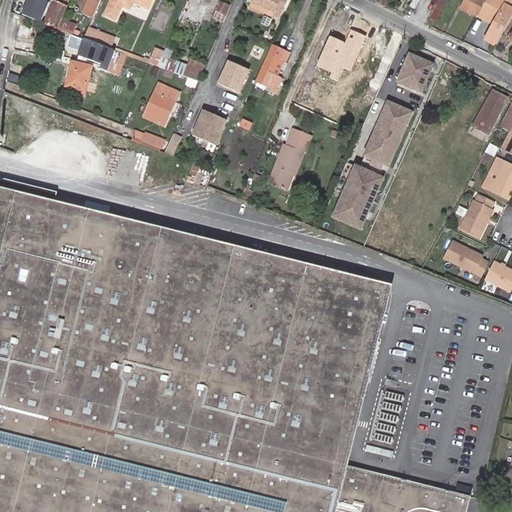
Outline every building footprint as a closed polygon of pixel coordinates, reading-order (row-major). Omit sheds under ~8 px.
[(151,0),(111,0),(105,15),(116,19),(124,0),(126,0),(148,9),(151,0)] [(202,0),(201,0),(187,0),(184,9),(189,11),(205,18),(208,11),(199,6),(202,0)] [(254,0),(253,2),(275,11),(280,14),(281,14),(287,0),(254,0)] [(447,0),(439,0),(429,17),(435,21),(447,0)] [(464,0),(461,7),(477,15),(484,0),(464,0)] [(494,46),(495,44),(511,16),(511,0),(484,0),(477,15),(493,24),(485,39),(484,40),(494,46)] [(48,14),(46,13),(42,22),(58,29),(63,18),(68,7),(54,1),(48,14)] [(275,11),(253,2),(251,8),(272,17),(275,11)] [(215,14),(212,21),(223,26),(226,19),(215,14)] [(63,18),(58,29),(58,30),(72,35),(77,23),(63,18)] [(263,18),(260,26),(268,29),(271,21),(263,18)] [(358,64),(368,42),(364,41),(367,33),(351,27),(336,59),(349,65),(351,61),(358,64)] [(94,43),(111,49),(114,38),(98,33),(94,43)] [(273,45),(263,71),(282,79),(275,93),(280,94),(287,78),(280,75),(274,73),(281,59),(285,50),(273,45)] [(174,51),(166,48),(158,66),(175,73),(179,64),(171,61),(174,51)] [(115,58),(82,49),(79,57),(106,64),(104,69),(112,71),(115,58)] [(433,65),(410,55),(398,82),(421,93),(433,65)] [(285,61),(281,59),(274,73),(280,75),(285,61)] [(93,67),(73,63),(67,89),(87,93),(93,67)] [(249,71),(228,63),(219,84),(240,93),(249,71)] [(203,72),(188,67),(185,76),(189,78),(199,81),(203,72)] [(282,79),(263,71),(258,82),(273,88),(272,91),(275,93),(282,79)] [(199,81),(189,78),(187,84),(196,88),(199,81)] [(158,101),(151,119),(168,126),(183,88),(161,80),(154,99),(158,101)] [(507,98),(495,92),(476,128),(478,129),(477,132),(487,137),(507,98)] [(146,117),(151,119),(158,101),(154,99),(146,117)] [(499,120),(510,126),(511,122),(511,101),(510,100),(499,120)] [(408,112),(388,103),(377,126),(380,128),(374,139),(372,138),(364,156),(373,160),(371,165),(381,169),(383,164),(388,166),(395,149),(393,148),(398,136),(401,137),(407,125),(403,123),(408,112)] [(225,122),(204,113),(194,135),(215,144),(225,122)] [(253,124),(243,119),(239,128),(250,132),(253,124)] [(500,147),(511,153),(511,122),(510,126),(500,147)] [(270,183),(280,187),(297,149),(304,132),(295,129),(290,141),(294,143),(292,147),(286,145),(270,183)] [(297,149),(280,187),(284,189),(290,174),(295,176),(305,152),(306,153),(313,136),(304,132),(297,149)] [(176,156),(184,138),(175,134),(167,152),(176,156)] [(167,143),(156,138),(153,145),(165,150),(167,143)] [(487,151),(481,161),(488,164),(493,155),(495,156),(499,149),(492,146),(489,152),(487,151)] [(511,197),(511,165),(504,162),(497,159),(491,172),(494,173),(498,175),(490,191),(510,201),(511,197)] [(382,179),(359,168),(354,178),(350,177),(332,217),(359,229),(364,218),(361,217),(374,189),(377,190),(382,179)] [(289,190),(295,176),(290,174),(284,189),(289,190)] [(0,511),(466,511),(470,498),(347,467),(337,464),(381,293),(279,268),(281,259),(282,255),(262,250),(261,254),(259,262),(225,254),(201,248),(112,226),(114,217),(82,209),(84,203),(73,201),(71,206),(53,202),(56,192),(0,177),(0,511)] [(246,184),(239,198),(248,202),(252,193),(248,191),(250,186),(246,184)] [(495,212),(476,203),(471,213),(462,208),(458,215),(467,221),(462,231),(480,240),(495,212)] [(203,239),(114,217),(112,226),(201,248),(203,239)] [(203,239),(201,248),(225,254),(227,246),(228,242),(204,237),(203,239)] [(462,250),(464,248),(449,240),(440,258),(476,276),(484,262),(477,258),(462,250)] [(227,246),(225,254),(259,262),(261,254),(227,246)] [(464,247),(464,248),(462,250),(477,258),(478,254),(464,247)] [(337,464),(347,467),(393,287),(281,259),(279,268),(381,293),(337,464)] [(511,269),(491,259),(481,277),(506,289),(511,277),(511,269)] [(370,452),(394,456),(397,441),(390,439),(393,425),(389,424),(387,435),(380,433),(380,429),(375,428),(370,452)]
